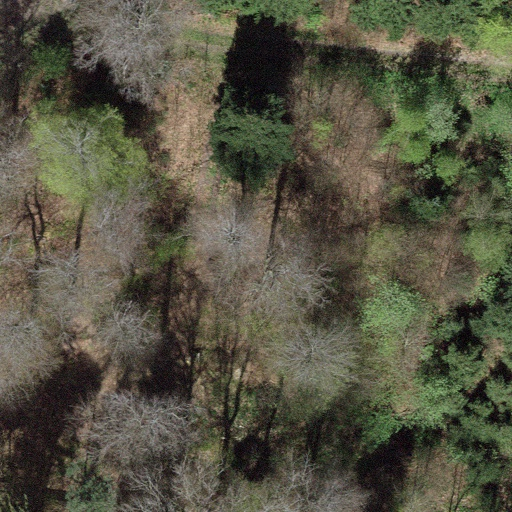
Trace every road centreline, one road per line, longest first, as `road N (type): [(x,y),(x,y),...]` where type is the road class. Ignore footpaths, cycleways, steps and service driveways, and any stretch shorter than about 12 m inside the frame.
road 1 (track): [(511,83),(111,18)]
road 2 (track): [(203,511),(0,470)]
